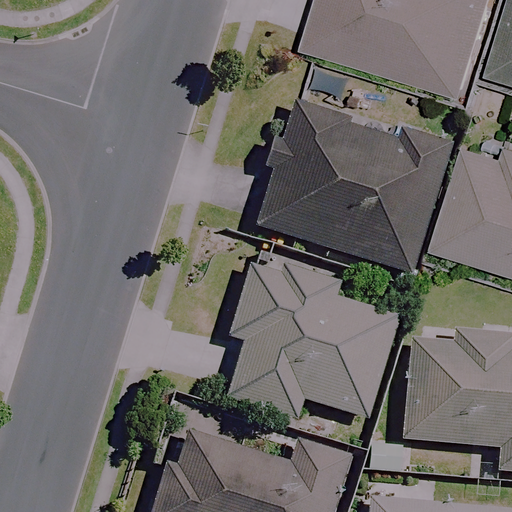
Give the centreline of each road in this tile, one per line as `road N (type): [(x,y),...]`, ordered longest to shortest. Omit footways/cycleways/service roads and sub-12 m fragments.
road 1 (tertiary): [(23,511),(138,125)]
road 2 (residential): [(0,84),(138,125)]
road 3 (tertiary): [(138,125),(178,0)]
